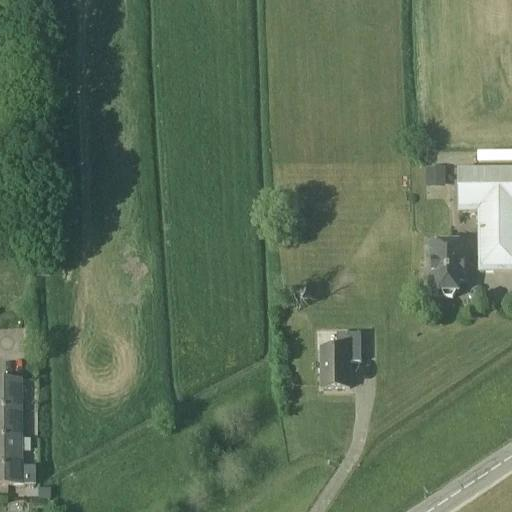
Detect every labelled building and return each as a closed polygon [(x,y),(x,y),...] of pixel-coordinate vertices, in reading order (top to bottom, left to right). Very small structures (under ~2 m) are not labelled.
[(446,170),(442,170),(426,170),(426,189),(446,189),(446,170)] [(511,173),(457,174),(458,216),(478,216),(478,276),(511,275),(511,173)] [(452,301),(455,296),(458,296),(458,287),(466,287),(466,247),(428,247),(429,297),(442,296),(445,301),(452,301)] [(348,366),(360,366),(360,338),(336,338),(336,352),(320,352),(320,392),(348,392),(348,366)] [(0,418),(20,418),(20,383),(0,383),(0,418)] [(0,452),(20,453),(20,418),(0,418),(0,452)] [(21,470),(20,453),(0,452),(0,488),(21,488),(34,488),(34,469),(21,470)] [(37,503),(49,502),(49,492),(37,493),(37,503)]
